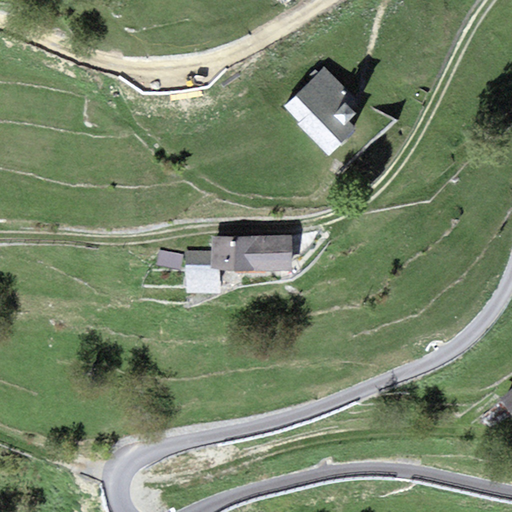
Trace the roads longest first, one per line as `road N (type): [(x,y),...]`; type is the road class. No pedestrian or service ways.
road 1 (track): [(488,0),(466,28),(416,140),(361,206),(126,233),(0,234)]
road 2 (unclassified): [(142,511),(121,499),(118,483),(132,455),(295,420),(444,354),(486,319),(511,280)]
road 3 (track): [(118,483),(259,461),(359,434),(503,432)]
road 4 (unclassified): [(511,492),(360,470),(163,511)]
road 5 (unclassified): [(323,0),(245,49),(185,67),(114,63),(0,20)]
